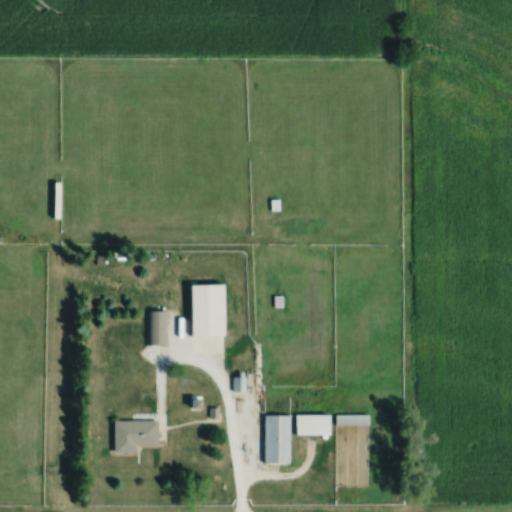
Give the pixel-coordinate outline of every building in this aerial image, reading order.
[(230,283),(194,283),(194,334),(230,334),(230,283)] [(148,343),(169,343),(169,309),(148,309),(148,343)] [(336,434),(336,413),(300,413),(300,434),(336,434)] [(372,422),(372,413),(338,413),(338,422),(372,422)] [(294,461),(294,414),(268,414),(268,461),(294,461)] [(140,450),(140,444),(160,444),(160,418),(117,418),(117,450),(140,450)]
